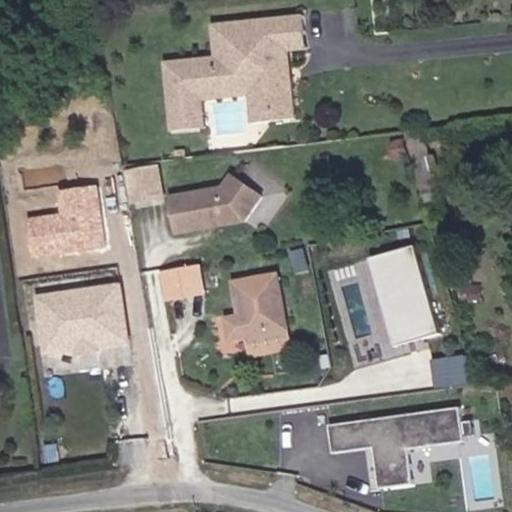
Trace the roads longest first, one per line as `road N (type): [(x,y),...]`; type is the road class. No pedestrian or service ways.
road 1 (unclassified): [(0,510),(216,489),(311,511)]
road 2 (unknown): [(511,37),(333,56)]
